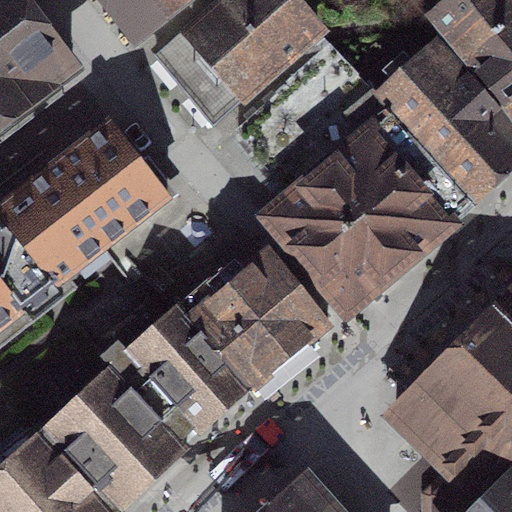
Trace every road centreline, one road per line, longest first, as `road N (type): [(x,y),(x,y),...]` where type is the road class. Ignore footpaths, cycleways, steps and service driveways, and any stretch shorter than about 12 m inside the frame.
road 1 (residential): [(511,230),(273,433)]
road 2 (residential): [(244,213),(64,0)]
road 3 (residential): [(273,433),(179,511)]
